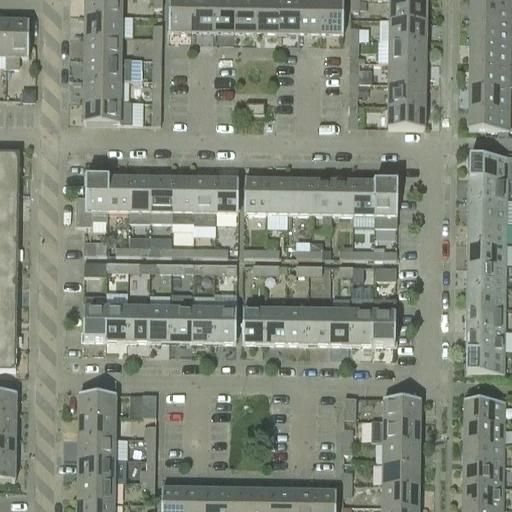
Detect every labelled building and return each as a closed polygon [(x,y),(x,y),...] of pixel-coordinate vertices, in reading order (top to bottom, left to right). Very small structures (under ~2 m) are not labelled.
[(121,20),(121,0),(84,0),(85,20),(121,20)] [(162,12),(162,0),(154,0),(154,12),(162,12)] [(168,0),(168,37),(191,37),(191,0),(179,0),(168,0)] [(191,37),(212,37),(212,0),(191,0),(191,37)] [(234,38),(235,1),(234,0),(212,0),(212,37),(234,38)] [(235,1),(234,38),(256,38),(256,1),(235,1)] [(256,1),(256,38),(277,38),(278,1),(256,1)] [(278,1),(277,38),(299,39),(299,2),(278,1)] [(299,2),(299,39),(320,39),(321,2),(299,2)] [(321,2),(320,39),(343,39),(344,2),(321,2)] [(358,15),(358,3),(350,3),(350,15),(358,15)] [(390,3),(389,25),(426,25),(426,4),(390,3)] [(510,5),(470,4),(470,26),(510,26),(510,5)] [(121,42),(121,20),(85,20),(84,41),(121,42)] [(6,25),(6,62),(6,74),(19,74),(19,62),(28,62),(29,25),(6,25)] [(389,25),(389,46),(426,47),(426,25),(389,25)] [(510,48),(510,26),(470,26),(469,47),(510,48)] [(162,43),(162,30),(154,30),(153,43),(162,43)] [(358,33),(349,33),(349,46),(358,46),(358,33)] [(121,64),(121,42),(84,41),(84,63),(121,64)] [(162,43),(153,43),(153,55),(162,56),(162,43)] [(357,59),(358,46),(349,46),(349,50),(349,58),(357,59)] [(389,46),(388,68),(425,68),(426,47),(389,46)] [(510,48),(469,47),(469,69),(510,70),(510,48)] [(131,64),(121,64),(84,63),(84,85),(120,85),(131,85),(131,64)] [(388,68),(388,89),(425,90),(425,68),(388,68)] [(511,69),(510,70),(469,69),(469,91),(509,91),(511,91),(511,69)] [(153,73),(153,86),(161,86),(161,73),(153,73)] [(349,89),(357,89),(357,76),(349,76),(349,89)] [(120,107),(120,85),(84,85),(83,106),(120,107)] [(152,99),(161,99),(161,86),(153,86),(152,99)] [(349,89),(348,102),(357,102),(357,90),(357,89),(349,89)] [(388,89),(388,111),(425,112),(425,90),(388,89)] [(357,102),(367,102),(367,91),(357,90),(357,102)] [(509,91),(469,91),(468,112),(509,113),(509,91)] [(20,105),(33,106),(33,97),(20,97),(20,105)] [(120,107),(83,106),(83,129),(131,130),(132,107),(120,107)] [(264,119),(264,108),(245,107),(245,119),(264,119)] [(425,112),(388,111),(387,133),(424,134),(425,112)] [(509,135),(509,113),(468,112),(468,135),(509,135)] [(152,117),(152,130),(160,130),(161,117),(152,117)] [(348,133),(356,133),(356,120),(348,120),(348,133)] [(0,179),(18,180),(19,157),(0,157),(0,179)] [(469,183),(506,184),(507,161),(469,161),(469,183)] [(0,179),(0,201),(18,202),(18,180),(0,179)] [(107,227),(107,217),(108,182),(85,182),(85,203),(76,202),(75,231),(92,232),(92,226),(107,227)] [(107,217),(129,217),(129,183),(108,182),(107,217)] [(150,228),(150,217),(151,183),(129,183),(129,217),(129,228),(150,228)] [(150,228),(172,228),(172,183),(151,183),(150,217),(150,228)] [(172,228),(193,228),(194,218),(194,184),(172,183),(172,228)] [(506,206),(506,184),(469,183),(468,205),(506,206)] [(215,231),(215,218),(216,184),(194,184),(194,218),(193,228),(193,231),(215,231)] [(238,219),(238,184),(216,184),(215,218),(238,219)] [(266,219),(267,185),(244,184),(244,219),(266,219)] [(288,219),(288,185),(267,185),(266,219),(288,219)] [(309,220),(310,185),(288,185),(288,219),(309,220)] [(331,220),(332,186),(310,185),(309,220),(322,220),(322,232),(331,232),(331,220)] [(353,220),(353,186),(332,186),(331,220),(353,220)] [(374,221),(375,186),(353,186),(353,220),(374,221)] [(397,233),(397,187),(375,186),(374,221),(374,233),(397,233)] [(18,202),(0,201),(0,222),(18,223),(18,202)] [(506,206),(468,205),(468,227),(506,227),(506,206)] [(0,222),(0,244),(17,245),(18,223),(0,222)] [(505,249),(506,227),(468,227),(467,248),(505,249)] [(17,245),(0,244),(0,266),(17,266),(17,245)] [(505,249),(467,248),(467,270),(505,270),(505,249)] [(97,252),(84,252),(84,260),(97,260),(97,252)] [(115,260),(128,261),(128,252),(115,252),(115,260)] [(141,252),(128,252),(128,261),(141,261),(141,252)] [(171,261),(171,253),(159,253),(159,261),(171,261)] [(184,253),(171,253),(171,261),(184,262),(184,253)] [(203,262),(215,262),(215,254),(203,253),(203,262)] [(228,254),(215,254),(215,262),(227,262),(228,254)] [(253,263),(266,263),(266,254),(253,254),(253,263)] [(278,255),(266,254),(266,263),(278,263),(278,255)] [(296,263),(309,263),(309,255),(296,255),(296,263)] [(322,255),(309,255),(309,263),(322,264),(322,255)] [(339,264),(352,264),(352,256),(339,256),(339,264)] [(373,256),(352,256),(352,264),(373,264),(373,256)] [(373,264),(396,265),(396,256),(373,256),(373,264)] [(0,266),(0,287),(17,288),(17,266),(0,266)] [(106,268),(84,267),(84,282),(106,283),(106,268)] [(115,276),(128,277),(128,268),(115,268),(115,276)] [(128,268),(128,277),(141,277),(141,268),(128,268)] [(158,277),(171,277),(171,269),(158,269),(158,277)] [(184,277),(184,269),(171,269),(171,277),(184,277)] [(202,278),(214,278),(215,270),(202,269),(202,278)] [(215,270),(214,278),(227,278),(227,270),(215,270)] [(253,279),(265,279),(265,270),(253,270),(253,279)] [(265,270),(265,279),(277,279),(278,271),(265,270)] [(505,292),(505,270),(467,270),(467,291),(505,292)] [(296,279),(309,279),(309,271),(296,271),(296,279)] [(309,271),(309,279),(321,280),(322,271),(309,271)] [(339,280),(352,280),(352,272),(339,272),(339,280)] [(352,272),(352,280),(365,280),(365,272),(352,272)] [(396,286),(396,281),(396,272),(373,272),(373,285),(396,286)] [(17,288),(0,287),(0,309),(16,310),(17,288)] [(505,292),(467,291),(466,313),(504,314),(505,292)] [(372,350),(373,304),(351,304),(351,315),(351,350),(372,350)] [(395,350),(395,316),(395,305),(373,304),(372,350),(395,350)] [(0,309),(0,330),(16,331),(16,310),(0,309)] [(83,311),(83,346),(105,346),(106,311),(83,311)] [(106,311),(105,346),(127,346),(127,312),(106,311)] [(127,312),(127,346),(148,347),(149,312),(127,312)] [(149,312),(148,347),(170,347),(171,313),(149,312)] [(171,313),(170,347),(192,347),(192,313),(171,313)] [(192,313),(192,347),(213,348),(214,313),(192,313)] [(214,313),(213,348),(236,348),(236,314),(214,313)] [(504,335),(504,314),(466,313),(466,335),(504,335)] [(264,348),(265,314),(242,314),(242,348),(264,348)] [(286,349),(286,314),(265,314),(264,348),(286,349)] [(307,349),(308,315),(286,314),(286,349),(307,349)] [(329,349),(330,315),(308,315),(307,349),(329,349)] [(351,350),(351,315),(330,315),(329,349),(351,350)] [(0,330),(0,352),(16,353),(16,331),(0,330)] [(504,357),(504,335),(466,335),(466,356),(504,357)] [(16,353),(0,352),(0,375),(15,375),(16,353)] [(504,357),(466,356),(465,379),(503,379),(504,357)] [(0,397),(0,419),(16,420),(16,397),(0,397)] [(79,398),(78,421),(115,421),(116,399),(79,398)] [(141,422),(156,422),(156,400),(142,399),(141,422)] [(420,404),(383,403),(383,426),(420,426),(420,404)] [(464,405),(463,427),(504,428),(504,405),(464,405)] [(344,415),(344,425),(355,425),(355,415),(344,415)] [(0,419),(0,441),(15,441),(16,420),(0,419)] [(115,443),(115,421),(78,421),(78,443),(115,443)] [(370,447),(383,447),(419,448),(420,426),(383,426),(371,426),(370,447)] [(503,449),(504,428),(463,427),(463,449),(503,449)] [(147,444),(155,444),(155,431),(147,431),(147,444)] [(343,434),(343,447),(352,447),(352,434),(343,434)] [(0,441),(0,462),(15,463),(15,441),(0,441)] [(78,443),(78,464),(115,465),(115,443),(78,443)] [(155,457),(155,444),(147,444),(147,456),(155,457)] [(343,447),(343,459),(351,460),(352,447),(343,447)] [(383,447),(382,469),(419,470),(419,448),(383,447)] [(463,449),(463,470),(503,471),(503,449),(463,449)] [(0,485),(15,486),(15,463),(0,462),(0,485)] [(114,486),(115,465),(78,464),(77,486),(114,486)] [(382,469),(382,491),(419,491),(419,470),(382,469)] [(503,493),(503,471),(463,470),(462,492),(503,493)] [(155,487),(155,474),(146,474),(146,487),(155,487)] [(343,477),(343,490),(351,490),(351,477),(343,477)] [(77,486),(77,507),(114,508),(114,486),(77,486)] [(155,487),(146,487),(146,500),(154,500),(155,487)] [(343,490),(342,503),(351,503),(351,490),(343,490)] [(382,491),(381,511),(418,511),(419,491),(382,491)] [(462,492),(462,511),(502,511),(503,493),(462,492)] [(160,511),(183,511),(184,493),(161,493),(160,511)] [(183,511),(205,511),(205,494),(184,493),(183,511)] [(226,511),(227,494),(205,494),(205,511),(226,511)] [(226,511),(248,511),(249,494),(227,494),(226,511)] [(248,511),(269,511),(270,495),(249,494),(248,511)] [(291,511),(292,495),(270,495),(269,511),(291,511)] [(292,495),(291,511),(313,511),(314,495),(292,495)] [(314,495),(313,511),(335,511),(336,496),(314,495)]
